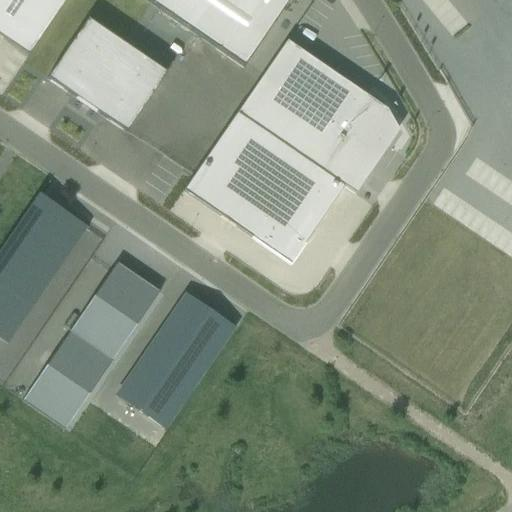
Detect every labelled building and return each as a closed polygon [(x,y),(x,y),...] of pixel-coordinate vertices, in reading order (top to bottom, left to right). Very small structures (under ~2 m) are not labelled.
[(0,0),(0,39),(27,58),(67,0),(0,0)] [(141,0),(243,69),(289,0),(141,0)] [(87,22),(46,81),(125,134),(165,76),(87,22)] [(286,43),(236,116),(343,189),(354,196),(378,162),(375,159),(393,133),(383,115),(363,101),(365,98),(286,43)] [(236,116),(183,194),(290,267),(290,266),(289,265),(341,189),(343,190),(343,189),(236,116)] [(38,196),(0,250),(0,341),(7,346),(87,230),(86,229),(85,231),(37,198),(38,196)] [(116,265),(22,403),(64,432),(158,294),(116,265)] [(167,431),(235,332),(208,313),(196,329),(175,314),(118,396),(167,431)]
